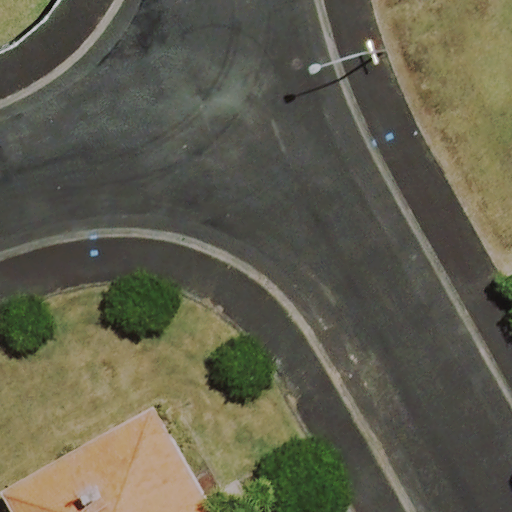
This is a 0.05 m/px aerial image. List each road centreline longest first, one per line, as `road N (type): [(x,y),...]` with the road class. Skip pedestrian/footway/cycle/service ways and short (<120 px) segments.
road 1 (residential): [(257,95),(500,511)]
road 2 (residential): [(0,182),(257,95)]
